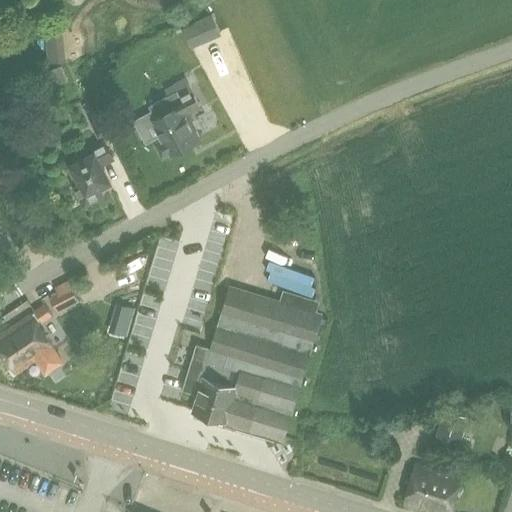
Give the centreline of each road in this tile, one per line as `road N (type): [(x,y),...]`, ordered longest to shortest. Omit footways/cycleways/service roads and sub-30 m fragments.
road 1 (unclassified): [(0,300),(276,149),(511,49)]
road 2 (primary): [(352,511),(17,403)]
